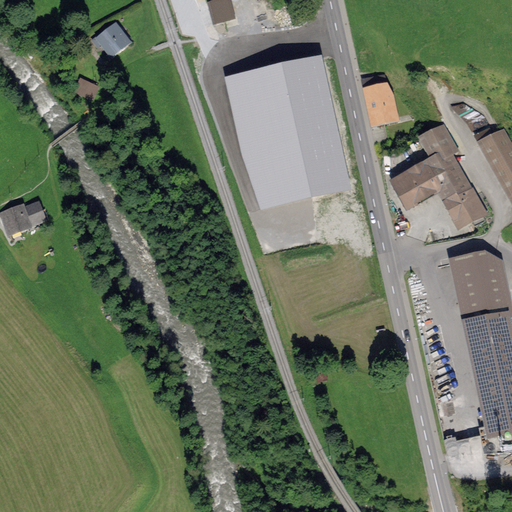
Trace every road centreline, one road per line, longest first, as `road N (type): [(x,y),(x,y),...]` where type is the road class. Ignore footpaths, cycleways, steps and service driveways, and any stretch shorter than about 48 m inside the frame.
road 1 (secondary): [(337,30),(444,511)]
road 2 (residential): [(337,30),(252,41),(200,38),(142,53)]
road 3 (unknown): [(502,250),(493,198),(450,125)]
